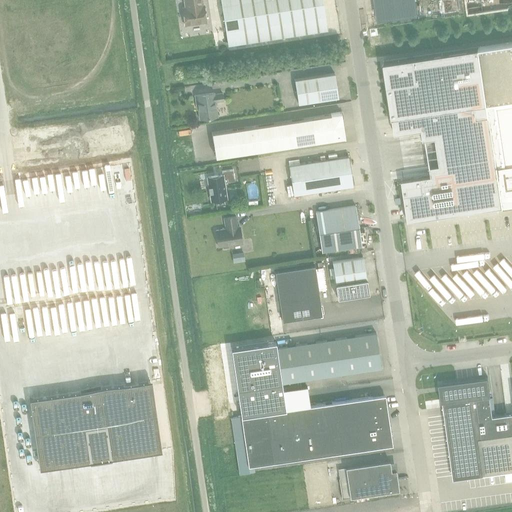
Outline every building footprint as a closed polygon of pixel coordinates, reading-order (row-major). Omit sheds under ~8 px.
[(182,7),(185,25),(206,22),(204,4),(203,5),(202,0),(183,0),(185,7),(182,7)] [(220,0),(228,45),(327,29),(322,0),(220,0)] [(374,0),(377,20),(417,14),(415,0),(374,0)] [(511,42),(384,62),(394,134),(421,130),(423,140),(435,138),(436,144),(437,152),(438,159),(439,165),(429,166),(431,176),(401,180),(408,221),(511,205),(511,42)] [(338,97),(334,73),(294,79),(298,103),(338,97)] [(200,119),(217,116),(215,102),(223,100),(222,93),(214,94),(214,92),(195,96),(196,104),(197,104),(200,119)] [(345,137),(341,112),(211,132),(215,157),(345,137)] [(353,186),(349,156),(289,165),(294,195),(353,186)] [(222,171),(222,175),(207,177),(211,201),(227,198),(224,182),(235,181),(233,169),(222,171)] [(356,205),(316,211),(322,252),(362,246),(356,205)] [(227,228),(216,230),(218,247),(221,246),(224,248),(230,247),(232,245),(242,243),(239,226),(237,227),(235,216),(224,218),(225,225),(227,225),(227,228)] [(244,261),(243,253),(233,255),(235,263),(244,261)] [(363,257),(332,261),(335,284),(337,299),(369,294),(367,279),(366,279),(363,257)] [(314,264),(274,271),(282,320),(320,315),(322,314),(321,304),(320,304),(314,264)] [(378,350),(376,332),(356,335),(359,353),(378,350)] [(359,353),(356,335),(336,338),(339,356),(359,353)] [(316,341),(319,359),(339,356),(336,338),(316,341)] [(275,341),(231,348),(241,416),(231,417),(234,440),(239,474),(249,473),(248,466),(272,462),(342,452),(339,435),(335,402),(285,409),(275,341)] [(297,344),(299,362),(319,359),(316,341),(297,344)] [(277,347),(280,365),(299,362),(297,344),(277,347)] [(359,353),(361,370),(381,367),(378,350),(359,353)] [(339,356),(342,373),(361,370),(359,353),(339,356)] [(319,359),(322,376),(342,373),(339,356),(319,359)] [(319,359),(299,362),(302,379),(322,376),(319,359)] [(299,362),(280,365),(282,382),(302,379),(299,362)] [(462,479),(511,471),(511,412),(493,416),(487,377),(451,382),(438,384),(439,390),(441,402),(443,402),(445,418),(447,427),(448,435),(449,443),(450,451),(451,458),(452,464),(454,473),(454,480),(462,479)] [(80,391),(29,398),(33,422),(34,422),(41,468),(90,461),(93,461),(100,460),(108,459),(111,458),(161,451),(158,427),(156,427),(150,381),(100,388),(80,391)] [(372,396),(335,402),(339,435),(342,452),(392,445),(389,422),(385,394),(372,396)] [(438,417),(438,396),(423,396),(423,417),(438,417)] [(223,405),(213,406),(215,426),(226,425),(225,413),(223,413),(223,405)] [(347,477),(339,478),(342,498),(399,490),(396,470),(391,471),(390,461),(386,461),(346,467),(347,477)]
